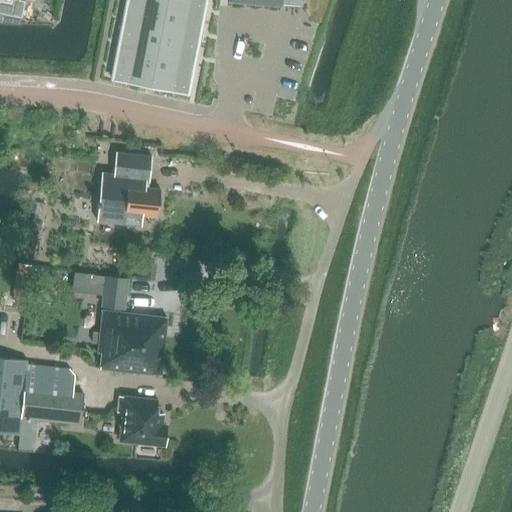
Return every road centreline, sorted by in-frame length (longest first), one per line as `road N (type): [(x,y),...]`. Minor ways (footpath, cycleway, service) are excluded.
road 1 (unclassified): [(312,511),(373,228),(437,0)]
road 2 (residential): [(0,98),(116,108),(223,129)]
road 3 (unclassified): [(461,511),(511,360)]
